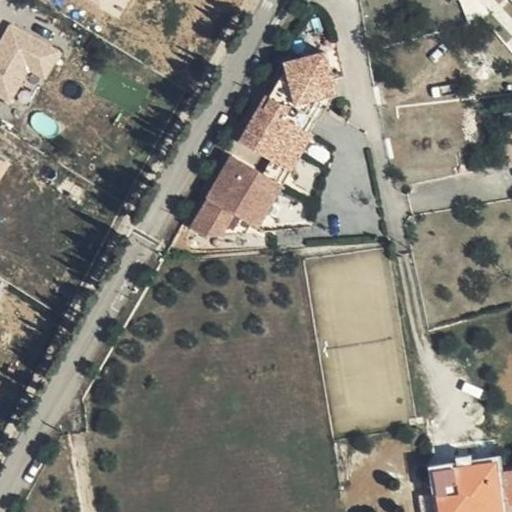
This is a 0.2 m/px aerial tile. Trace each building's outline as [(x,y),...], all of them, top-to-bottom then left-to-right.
[(87,0),(115,18),(126,0),(87,0)] [(0,98),(20,110),(56,48),(10,22),(0,38),(0,98)] [(283,57),(187,217),(202,225),(240,223),(247,210),(255,215),(279,177),(273,174),(281,160),(289,165),(311,130),(306,127),(314,115),(312,114),(319,102),(321,103),(330,91),(334,90),(330,75),(343,73),(337,45),(324,47),(283,57)] [(511,129),(501,133),(509,167),(511,166),(511,129)] [(0,158),(0,178),(9,164),(0,158)] [(281,179),(289,165),(281,160),(273,174),(279,177),(281,179)] [(439,511),(506,511),(511,511),(511,466),(494,470),(492,459),(433,469),(439,511)] [(437,511),(436,501),(424,504),(425,511),(437,511)]
